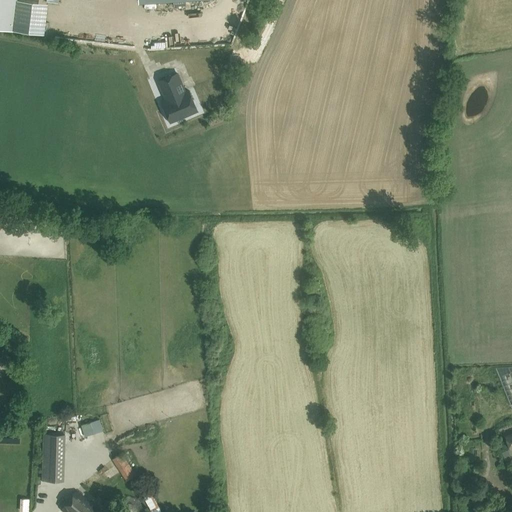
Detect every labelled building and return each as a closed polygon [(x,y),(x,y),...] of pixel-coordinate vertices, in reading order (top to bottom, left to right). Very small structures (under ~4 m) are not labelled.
[(17,0),(0,0),(0,28),(13,30),(17,0)] [(153,25),(152,15),(151,15),(150,3),(142,3),(143,25),(153,25)] [(189,90),(185,92),(180,94),(176,85),(181,82),(177,73),(159,81),(167,99),(162,101),(167,113),(171,122),(176,119),(197,111),(189,90)] [(92,430),(86,432),(88,437),(106,431),(102,421),(91,424),(92,430)] [(63,480),(65,433),(44,433),(42,479),(63,480)] [(126,480),(135,474),(121,452),(112,458),(126,480)] [(64,511),(102,511),(77,490),(61,509),(64,511)] [(161,511),(152,493),(144,496),(152,511),(161,511)]
